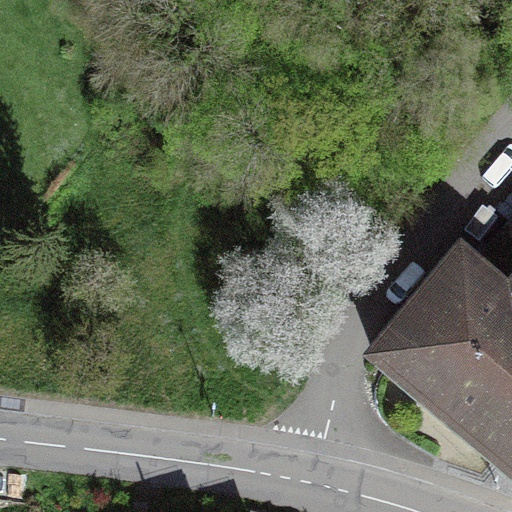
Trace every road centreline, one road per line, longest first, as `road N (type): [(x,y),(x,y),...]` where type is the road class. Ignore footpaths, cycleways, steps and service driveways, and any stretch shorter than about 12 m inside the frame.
road 1 (residential): [(511,142),(267,456)]
road 2 (tertiary): [(0,426),(267,456)]
road 3 (tertiary): [(267,456),(407,493),(443,511)]
